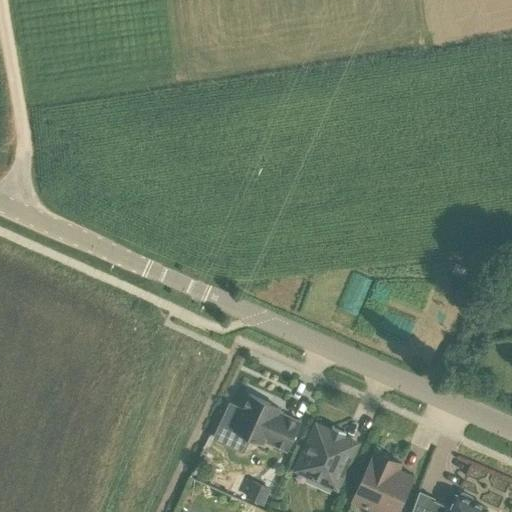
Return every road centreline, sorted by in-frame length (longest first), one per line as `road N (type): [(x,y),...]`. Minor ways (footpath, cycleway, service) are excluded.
road 1 (tertiary): [(511,428),(0,202)]
road 2 (track): [(20,212),(26,177),(0,1)]
